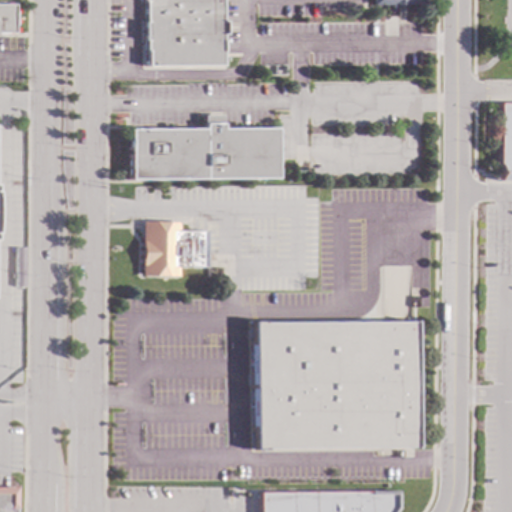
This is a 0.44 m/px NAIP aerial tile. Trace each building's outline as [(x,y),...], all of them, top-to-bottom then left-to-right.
[(219,0),(220,65),(217,65),(144,66),(143,0),(219,0)] [(11,32),(0,32),(0,3),(11,3),(11,32)] [(511,180),(497,180),(497,105),(511,104),(511,180)] [(218,129),(274,128),(274,179),(125,180),(125,129),(199,129),(199,116),(218,116),(218,129)] [(176,231),(203,231),(202,267),(175,267),(175,276),(138,276),(139,222),(176,222),(176,231)] [(412,447),(259,448),(259,450),(248,450),(247,321),(258,321),(258,322),(411,321),(412,447)] [(12,511),(0,511),(0,486),(12,487),(12,511)] [(395,508),(392,511),(255,511),(255,492),(395,492),(395,508)]
